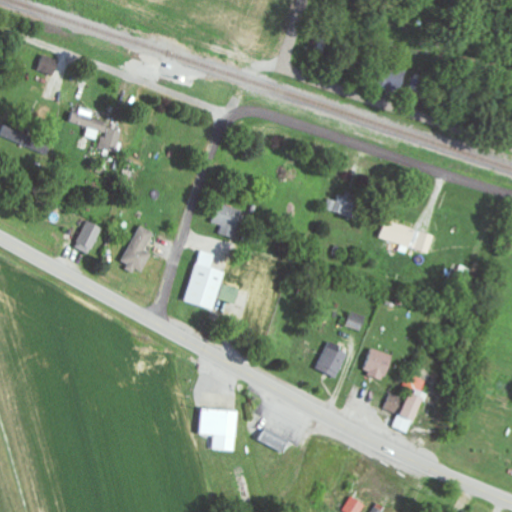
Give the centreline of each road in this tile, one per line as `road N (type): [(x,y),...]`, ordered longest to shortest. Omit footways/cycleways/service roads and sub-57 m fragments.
road 1 (trunk): [(0,233),(323,415),(511,506)]
road 2 (residential): [(511,196),(257,111),(230,113)]
road 3 (residential): [(511,147),(292,71)]
road 4 (residential): [(230,113),(160,320)]
road 5 (residential): [(230,113),(63,51)]
road 6 (residential): [(323,415),(376,292)]
